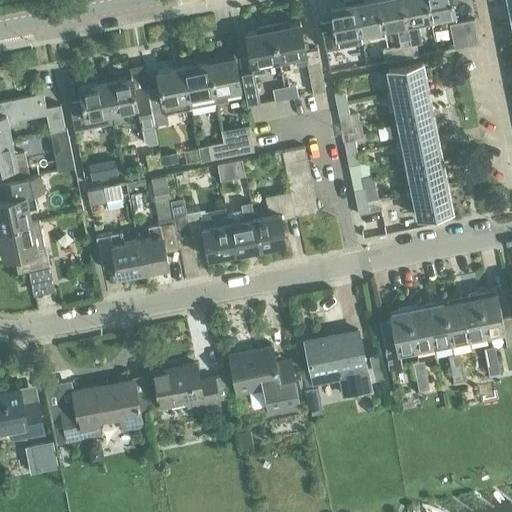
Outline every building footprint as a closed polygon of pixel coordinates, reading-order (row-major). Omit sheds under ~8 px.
[(377,0),(368,0),(353,3),(359,33),(361,32),(362,41),(385,36),(383,28),(377,0)] [(402,0),(377,0),(383,28),(396,25),(399,41),(398,47),(405,45),(411,44),(402,0)] [(402,0),(411,44),(405,45),(408,57),(418,55),(416,44),(421,42),(417,21),(430,18),(426,0),(402,0)] [(451,0),(426,0),(430,18),(454,13),(451,0)] [(332,21),(320,23),(325,48),(362,41),(361,32),(359,33),(353,3),(329,8),(332,21)] [(474,19),(462,22),(466,45),(479,43),(474,19)] [(287,22),(272,25),(278,60),(294,57),(295,65),(306,63),(312,93),(325,90),(317,49),(305,51),(299,22),(288,24),(287,22)] [(454,48),(466,45),(462,22),(449,24),(454,48)] [(263,63),(278,60),(272,25),(256,29),(256,31),(245,33),(252,72),(241,75),(247,106),(260,104),(254,74),(264,71),(263,63)] [(395,47),(397,59),(408,57),(405,45),(398,47),(395,47)] [(385,62),(397,59),(395,47),(382,50),(385,62)] [(233,56),(206,61),(215,103),(227,101),(226,96),(241,93),(233,56)] [(202,106),(215,103),(206,61),(181,66),(189,108),(202,106)] [(389,68),(394,93),(425,87),(420,62),(389,68)] [(159,85),(146,87),(154,125),(168,122),(166,112),(189,108),(181,66),(156,71),(159,85)] [(131,76),(105,81),(111,112),(113,122),(113,123),(140,118),(144,140),(148,143),(157,141),(154,125),(146,87),(133,90),(131,76)] [(274,84),(275,95),(300,91),(298,80),(274,84)] [(82,100),(69,102),(74,130),(99,125),(113,122),(111,112),(105,81),(79,86),(82,100)] [(425,87),(394,93),(399,118),(430,112),(425,87)] [(334,93),(336,105),(347,103),(344,91),(334,93)] [(0,144),(12,142),(8,125),(18,123),(17,120),(45,114),(49,132),(65,128),(59,104),(46,107),(42,92),(0,101),(0,144)] [(349,115),(347,103),(336,105),(338,117),(349,115)] [(399,118),(404,142),(435,136),(430,112),(399,118)] [(223,142),(223,143),(250,138),(248,125),(220,131),(223,142)] [(435,136),(404,142),(409,167),(440,161),(435,136)] [(253,150),(250,138),(223,143),(225,155),(253,150)] [(354,141),(344,143),(346,154),(357,152),(354,141)] [(0,176),(1,181),(29,175),(24,150),(14,152),(12,142),(0,144),(0,176)] [(225,155),(223,143),(223,142),(207,145),(198,146),(201,160),(225,155)] [(53,150),(57,168),(75,165),(71,146),(53,150)] [(304,146),(281,151),(284,164),(307,160),(304,146)] [(178,162),(176,151),(160,154),(162,166),(178,162)] [(284,164),(281,151),(275,152),(278,165),(284,164)] [(362,177),(359,164),(357,152),(346,154),(348,166),(349,166),(351,179),(362,177)] [(114,159),(101,162),(104,177),(117,175),(114,159)] [(284,164),(286,177),(309,173),(307,160),(284,164)] [(232,177),(229,162),(229,161),(218,163),(218,164),(220,179),(232,177)] [(409,167),(414,192),(445,186),(440,161),(409,167)] [(371,175),(369,162),(359,164),(362,177),(371,175)] [(2,199),(0,199),(0,228),(30,222),(27,209),(37,207),(34,194),(44,192),(42,182),(40,173),(29,175),(1,181),(0,181),(0,188),(1,191),(2,199)] [(309,173),(286,177),(289,190),(312,186),(309,173)] [(154,195),(168,192),(165,174),(150,177),(154,195)] [(367,201),(362,177),(351,179),(354,190),(353,190),(356,203),(367,201)] [(289,190),(289,191),(291,203),(314,198),(312,186),(289,190)] [(450,210),(445,186),(414,192),(419,216),(427,215),(437,213),(450,210)] [(89,204),(106,201),(103,187),(86,190),(89,204)] [(285,243),(281,219),(294,216),(291,203),(289,191),(264,196),(268,214),(254,217),(260,248),(285,243)] [(172,215),(185,212),(182,197),(169,199),(172,215)] [(314,198),(291,203),(294,216),(317,212),(314,198)] [(243,219),(228,222),(234,253),(260,248),(254,217),(251,201),(240,203),(243,219)] [(358,215),(369,213),(367,201),(356,203),(358,215)] [(204,209),(185,212),(190,236),(203,233),(208,258),(234,253),(228,222),(225,207),(205,211),(204,209)] [(177,238),(190,236),(185,212),(172,215),(174,221),(177,238)] [(437,213),(427,215),(428,223),(439,220),(437,213)] [(149,236),(136,239),(143,271),(167,266),(165,253),(179,250),(177,238),(174,221),(147,226),(149,236)] [(33,235),(30,222),(0,228),(0,241),(3,257),(15,255),(18,271),(27,269),(29,275),(49,271),(44,247),(45,246),(42,233),(33,235)] [(118,275),(143,271),(136,239),(124,241),(122,231),(96,236),(101,264),(115,261),(118,275)] [(496,292),(478,296),(486,335),(503,332),(506,346),(511,344),(511,316),(501,318),(496,292)] [(468,339),(486,335),(478,296),(460,299),(468,339)] [(443,303),(451,342),(468,339),(460,299),(443,303)] [(433,346),(451,342),(443,303),(425,306),(433,346)] [(407,310),(415,350),(433,346),(425,306),(407,310)] [(398,353),(415,350),(407,310),(389,313),(391,320),(380,323),(389,369),(401,367),(398,353)] [(357,329),(304,340),(313,385),(337,380),(340,395),(370,389),(357,329)] [(483,349),(486,362),(497,360),(494,346),(483,349)] [(299,408),(295,390),(289,361),(275,364),(271,347),(229,355),(236,392),(262,386),(264,396),(267,414),(299,408)] [(448,355),(450,369),(461,367),(459,353),(448,355)] [(375,376),(383,375),(379,355),(371,356),(375,376)] [(499,373),(497,360),(486,362),(488,376),(499,373)] [(412,363),(415,376),(426,374),(423,361),(412,363)] [(217,400),(228,398),(223,375),(213,377),(213,376),(198,379),(195,362),(153,371),(160,406),(186,401),(188,411),(218,405),(217,400)] [(464,380),(461,367),(450,369),(453,383),(464,380)] [(429,388),(426,374),(415,376),(418,390),(429,388)] [(125,429),(141,426),(132,379),(72,391),(76,407),(61,410),(66,440),(101,434),(99,422),(123,417),(125,429)] [(0,431),(9,430),(11,438),(43,432),(37,401),(22,404),(19,388),(0,392),(0,431)] [(403,401),(389,404),(390,413),(400,412),(398,404),(403,403),(403,401)] [(241,449),(253,447),(250,430),(238,432),(241,449)] [(52,444),(35,448),(40,470),(57,466),(52,444)]
